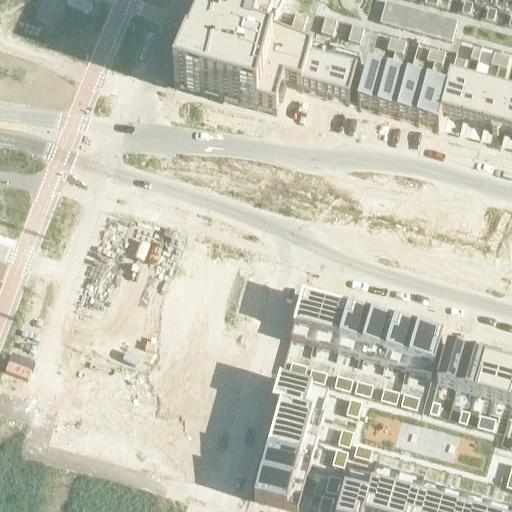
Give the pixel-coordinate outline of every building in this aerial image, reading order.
[(89,16),(92,7),(76,0),(69,0),(66,7),(89,16)] [(187,58),(174,89),(277,118),(285,89),(301,93),(311,57),(310,57),(269,40),(285,0),(242,0),(233,25),(208,14),(189,59),(187,58)] [(431,0),(426,0),(424,6),(436,10),(438,2),(431,0)] [(386,3),(383,14),(391,16),(393,5),(386,3)] [(393,5),(391,16),(398,18),(401,7),(393,5)] [(464,5),(461,16),(469,19),(472,7),(464,5)] [(401,7),(398,18),(406,20),(409,9),(401,7)] [(409,9),(406,20),(414,22),(417,12),(409,9)] [(488,11),(484,23),(492,25),(495,14),(488,11)] [(417,12),(414,22),(421,24),(424,14),(417,12)] [(383,14),(380,24),(388,26),(391,16),(383,14)] [(424,14),(421,24),(429,27),(432,16),(424,14)] [(391,16),(388,26),(395,29),(398,18),(391,16)] [(432,16),(429,27),(437,29),(440,18),(432,16)] [(296,17),(293,25),(304,28),(307,21),(296,17)] [(398,18),(395,29),(403,31),(406,20),(398,18)] [(440,18),(437,29),(444,31),(447,20),(440,18)] [(324,20),(322,28),(334,31),(336,23),(324,20)] [(406,20),(403,31),(411,33),(414,22),(406,20)] [(447,20),(444,31),(452,33),(455,22),(447,20)] [(414,22),(411,33),(418,35),(421,24),(414,22)] [(421,24),(418,35),(426,37),(429,27),(421,24)] [(293,25),(291,32),(302,36),(304,28),(293,25)] [(429,27),(426,37),(434,39),(437,29),(429,27)] [(322,28),(320,35),(332,39),(334,31),(322,28)] [(352,28),(349,35),(361,38),(363,31),(352,28)] [(437,29),(434,39),(442,41),(444,31),(437,29)] [(444,31),(442,41),(449,44),(452,33),(444,31)] [(349,35),(347,43),(359,46),(361,38),(349,35)] [(390,41),(387,52),(395,54),(398,43),(390,41)] [(398,43),(395,54),(402,57),(406,45),(398,43)] [(311,57),(301,93),(302,94),(302,93),(324,99),(337,55),(312,48),(310,57),(311,57)] [(473,50),(470,62),(478,64),(481,52),(473,50)] [(429,52),(426,63),(434,65),(437,54),(429,52)] [(437,54),(434,65),(442,67),(445,56),(437,54)] [(337,55),(324,99),(349,106),(361,61),(337,55)] [(494,56),(491,67),(499,70),(502,58),(494,56)] [(502,58),(499,70),(506,72),(510,60),(502,58)] [(368,70),(357,108),(358,108),(359,108),(359,109),(360,109),(377,113),(377,114),(378,114),(378,113),(389,76),(368,70)] [(389,76),(378,113),(379,114),(397,119),(398,119),(408,81),(389,76)] [(448,92),(440,118),(442,119),(461,124),(472,87),(450,80),(447,92),(448,92)] [(408,81),(398,119),(399,120),(399,119),(416,124),(417,125),(417,124),(418,124),(428,87),(408,81)] [(428,87),(418,124),(418,125),(419,125),(436,130),(437,130),(438,130),(438,131),(442,119),(440,118),(448,92),(447,92),(428,87)] [(472,87),(461,124),(482,130),(492,92),(472,87)] [(511,97),(492,92),(482,130),(490,132),(492,136),(497,138),(501,135),(503,136),(511,102),(511,97)] [(511,102),(503,136),(511,138),(511,140),(511,102)] [(151,239),(134,235),(121,282),(201,304),(167,425),(92,425),(92,418),(85,418),(75,418),(66,418),(66,474),(90,474),(90,478),(101,478),(101,474),(116,474),(116,478),(127,478),(127,474),(142,474),(142,478),(153,478),(153,474),(170,474),(170,465),(205,474),(218,426),(217,425),(221,412),(225,413),(228,402),(224,401),(228,387),(232,388),(235,377),(231,376),(235,362),(239,363),(242,352),(238,351),(242,337),(246,338),(249,327),(245,326),(248,317),(251,318),(262,281),(254,279),(256,271),(264,273),(265,270),(232,261),(232,262),(218,258),(219,254),(199,248),(198,252),(171,245),(172,241),(152,235),(151,239)] [(113,290),(110,298),(122,302),(125,294),(113,290)] [(110,298),(107,305),(119,310),(122,302),(110,298)] [(303,302),(291,345),(432,384),(444,341),(303,302)] [(127,303),(124,311),(135,315),(138,307),(127,303)] [(107,305),(105,312),(117,317),(119,310),(107,305)] [(138,307),(135,315),(146,319),(149,311),(138,307)] [(124,311),(121,318),(132,323),(135,315),(124,311)] [(105,312),(102,320),(114,324),(117,317),(105,312)] [(135,315),(132,323),(143,327),(146,319),(135,315)] [(121,318),(118,326),(130,330),(132,323),(121,318)] [(102,320),(100,327),(111,331),(114,324),(102,320)] [(132,323),(130,330),(141,334),(143,327),(132,323)] [(118,326),(116,333),(127,337),(130,330),(118,326)] [(100,327),(97,334),(109,338),(111,331),(100,327)] [(130,330),(127,337),(138,341),(141,334),(130,330)] [(116,333),(113,340),(124,344),(127,337),(116,333)] [(97,334),(94,341),(106,345),(109,338),(97,334)] [(127,337),(124,344),(136,348),(138,341),(127,337)] [(113,340),(111,347),(122,351),(124,344),(113,340)] [(94,341),(92,348),(104,352),(106,345),(94,341)] [(124,344),(122,351),(133,355),(136,348),(124,344)] [(111,347),(108,354),(119,358),(122,351),(111,347)] [(92,348),(89,355),(101,360),(104,352),(92,348)] [(447,352),(436,389),(456,395),(468,351),(464,350),(464,352),(460,351),(459,355),(447,352)] [(122,351),(119,358),(130,362),(133,355),(122,351)] [(468,351),(456,395),(474,400),(485,363),(474,360),(475,355),(471,354),(472,352),(468,351)] [(108,354),(105,361),(117,365),(119,358),(108,354)] [(89,355),(87,362),(98,367),(101,360),(89,355)] [(119,358),(117,365),(128,369),(130,362),(119,358)] [(105,361),(103,368),(114,373),(117,365),(105,361)] [(485,363),(474,400),(493,405),(505,362),(501,361),(501,362),(497,361),(496,366),(495,365),(491,362),(486,363),(485,363)] [(87,362),(84,370),(96,374),(98,367),(87,362)] [(505,362),(493,405),(511,410),(511,407),(511,369),(511,370),(511,365),(508,364),(509,363),(505,362)] [(117,365),(114,373),(125,377),(128,369),(117,365)] [(103,368),(100,376),(111,380),(114,373),(103,368)] [(291,368),(288,380),(296,382),(299,370),(291,368)] [(84,370),(81,377),(93,381),(96,374),(84,370)] [(299,370),(296,382),(304,384),(307,372),(299,370)] [(114,373),(111,380),(122,384),(125,377),(114,373)] [(311,374),(308,385),(316,387),(319,376),(311,374)] [(100,376),(98,383),(109,387),(111,380),(100,376)] [(319,376),(316,387),(324,390),(327,378),(319,376)] [(81,377),(79,384),(90,388),(93,381),(81,377)] [(111,380),(109,387),(120,391),(122,384),(111,380)] [(338,381),(334,392),(342,395),(345,383),(338,381)] [(98,383),(95,390),(106,394),(109,387),(98,383)] [(345,383),(342,395),(350,397),(353,385),(345,383)] [(79,384),(76,392),(87,396),(90,388),(79,384)] [(281,411),(255,505),(281,511),(299,511),(324,422),(322,421),(328,398),(280,384),(273,409),(281,411)] [(358,386),(354,398),(362,400),(365,388),(358,386)] [(109,387),(106,394),(117,398),(120,391),(109,387)] [(365,388),(362,400),(370,402),(373,391),(365,388)] [(95,390),(92,398),(103,402),(106,394),(95,390)] [(106,394),(103,402),(114,406),(117,398),(106,394)] [(384,394),(381,405),(388,407),(392,396),(384,394)] [(392,396),(388,407),(396,410),(399,398),(392,396)] [(404,399),(401,411),(408,413),(412,401),(404,399)] [(412,401),(408,413),(416,415),(420,403),(412,401)] [(72,403),(66,418),(75,418),(80,406),(72,403)] [(350,404),(348,411),(360,415),(362,407),(350,404)] [(80,406),(75,418),(85,418),(88,409),(80,406)] [(432,407),(428,418),(436,421),(439,409),(432,407)] [(348,411),(346,419),(358,422),(360,415),(348,411)] [(462,415),(458,427),(466,429),(470,417),(462,415)] [(480,420),(477,432),(485,434),(488,422),(480,420)] [(488,422),(485,434),(493,436),(496,425),(488,422)] [(342,434),(340,442),(352,445),(354,437),(342,434)] [(340,442),(338,449),(349,453),(352,445),(340,442)] [(357,451),(353,463),(361,465),(364,454),(357,451)] [(337,454),(334,462),(346,465),(348,457),(337,454)] [(364,454),(361,465),(369,467),(372,456),(364,454)] [(334,462),(332,470),(344,473),(346,465),(334,462)] [(349,478),(339,511),(501,511),(423,491),(424,487),(376,474),(373,485),(349,478)] [(329,480),(327,488),(339,491),(341,483),(329,480)] [(327,488),(325,496),(337,499),(339,491),(327,488)] [(324,500),(322,508),(333,511),(335,504),(324,500)]
